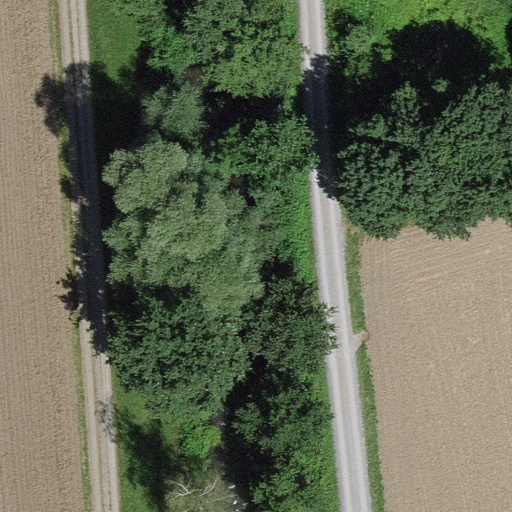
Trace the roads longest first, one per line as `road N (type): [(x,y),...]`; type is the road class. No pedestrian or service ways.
road 1 (track): [(359,511),(313,0)]
road 2 (track): [(75,0),(112,511)]
